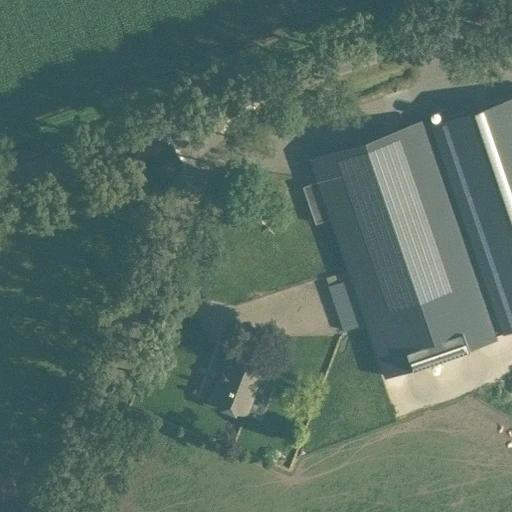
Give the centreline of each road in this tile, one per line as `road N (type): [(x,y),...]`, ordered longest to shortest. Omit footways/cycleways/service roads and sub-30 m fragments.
road 1 (unclassified): [(51,511),(211,109)]
road 2 (unclassified): [(211,109),(511,2)]
road 3 (unclassified): [(0,181),(211,109)]
